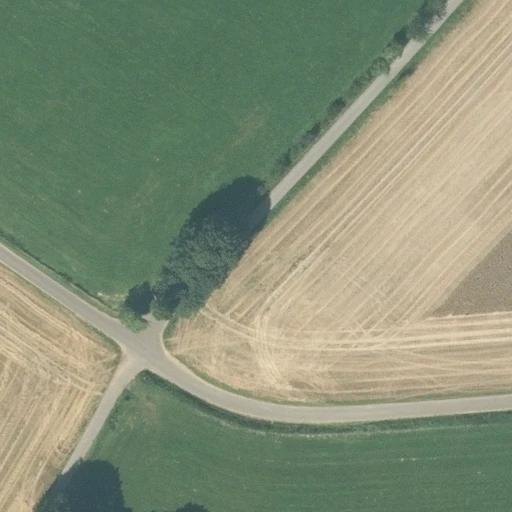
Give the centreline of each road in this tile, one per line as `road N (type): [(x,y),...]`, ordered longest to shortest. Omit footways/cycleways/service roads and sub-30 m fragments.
road 1 (unclassified): [(454,0),(182,289),(139,350)]
road 2 (unclassified): [(511,402),(287,414),(200,390),(139,350)]
road 3 (track): [(139,350),(44,511)]
road 4 (unclassified): [(139,350),(0,248)]
